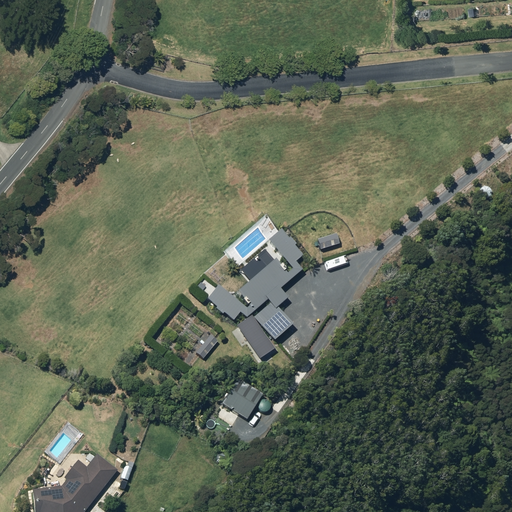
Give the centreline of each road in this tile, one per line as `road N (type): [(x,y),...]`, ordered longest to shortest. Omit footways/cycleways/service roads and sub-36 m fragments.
road 1 (unclassified): [(88,63),(156,85),(212,91),(511,61)]
road 2 (tertiary): [(0,184),(88,63)]
